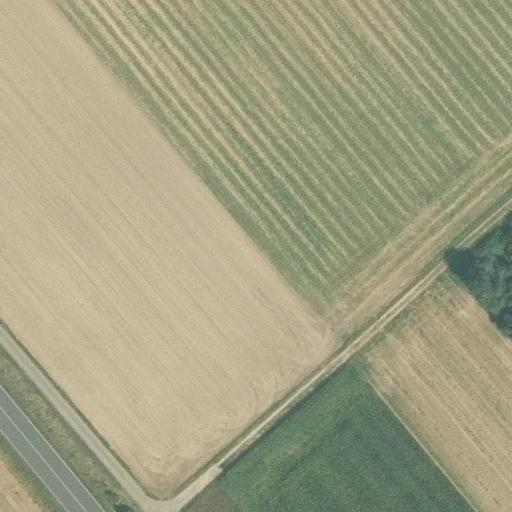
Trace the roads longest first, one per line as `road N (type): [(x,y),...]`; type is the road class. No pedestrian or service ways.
road 1 (track): [(511,206),(167,511)]
road 2 (track): [(153,511),(0,328)]
road 3 (secondary): [(82,511),(0,413)]
